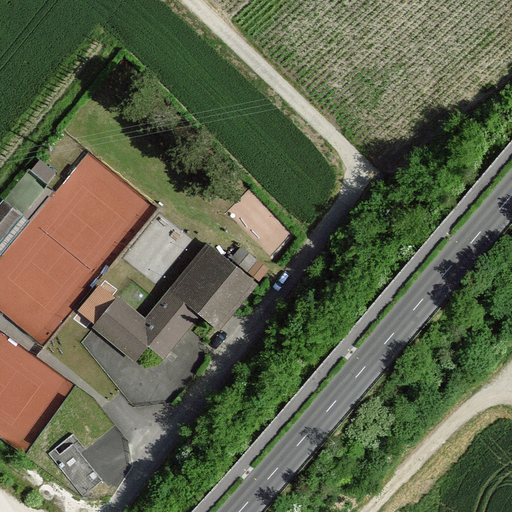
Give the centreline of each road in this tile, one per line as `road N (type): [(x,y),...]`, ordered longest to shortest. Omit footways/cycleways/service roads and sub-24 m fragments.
road 1 (tertiary): [(239,511),(511,191)]
road 2 (unclassified): [(115,511),(344,203),(358,172)]
road 3 (track): [(358,172),(342,144),(192,0)]
road 4 (track): [(368,511),(470,405),(489,392),(511,392)]
